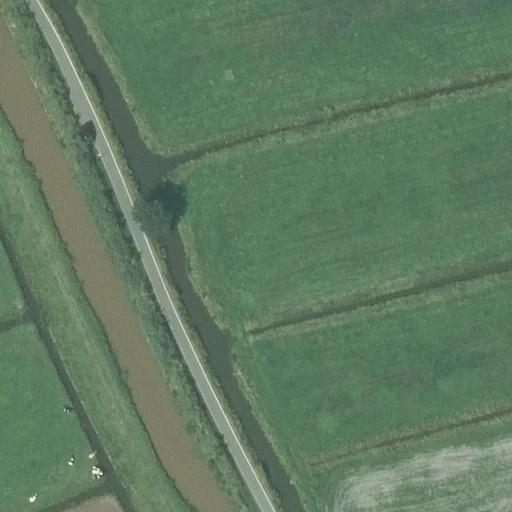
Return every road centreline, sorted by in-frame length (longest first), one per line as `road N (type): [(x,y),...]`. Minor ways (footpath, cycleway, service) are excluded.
road 1 (unclassified): [(268,511),(30,0)]
road 2 (track): [(169,511),(0,139)]
